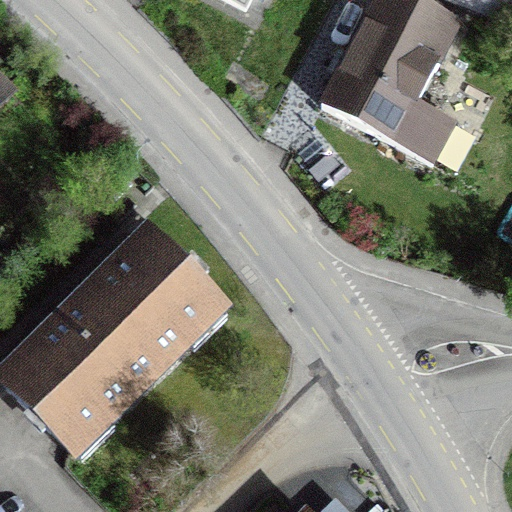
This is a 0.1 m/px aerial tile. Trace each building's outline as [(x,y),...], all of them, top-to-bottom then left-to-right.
[(266,0),(182,0),(248,35),(266,0)] [(462,32),(401,0),(376,0),(319,108),(438,172),(463,127),(423,105),(462,32)] [(511,0),(444,0),(441,11),(511,36),(511,0)] [(0,134),(16,120),(0,101),(0,134)] [(0,390),(59,448),(204,300),(126,225),(0,354),(0,390)]
